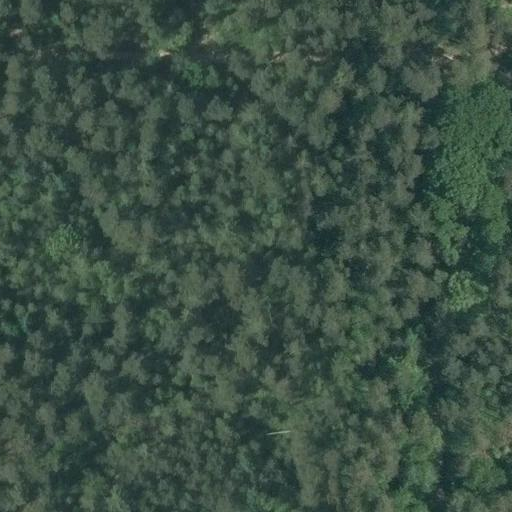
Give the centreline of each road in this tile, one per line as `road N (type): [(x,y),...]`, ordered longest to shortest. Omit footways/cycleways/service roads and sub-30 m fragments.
road 1 (track): [(503,44),(487,53),(0,60)]
road 2 (track): [(445,511),(429,438),(432,365),(451,231),(503,44)]
